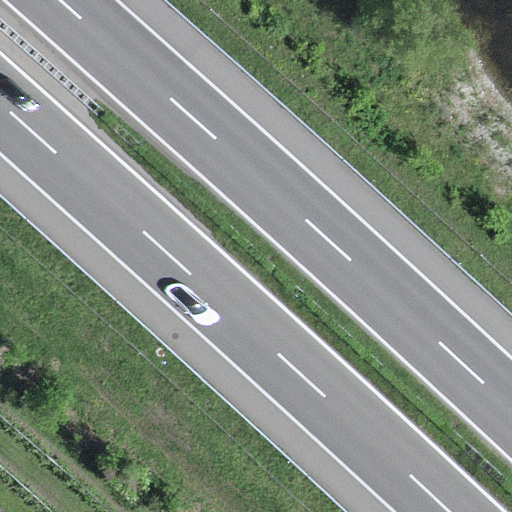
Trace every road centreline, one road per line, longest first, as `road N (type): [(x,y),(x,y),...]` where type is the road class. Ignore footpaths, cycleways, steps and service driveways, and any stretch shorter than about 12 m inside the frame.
road 1 (motorway): [(511,408),(60,0)]
road 2 (motorway): [(0,101),(449,511)]
